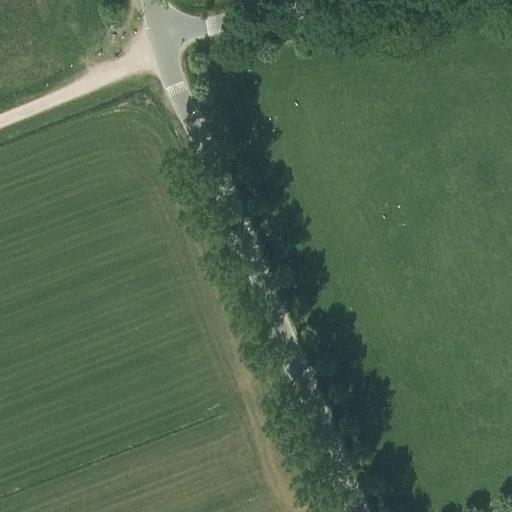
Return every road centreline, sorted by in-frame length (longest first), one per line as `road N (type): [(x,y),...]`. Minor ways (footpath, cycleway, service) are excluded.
road 1 (unclassified): [(353,511),(159,33)]
road 2 (unclassified): [(159,33),(383,0)]
road 3 (track): [(0,121),(161,49)]
